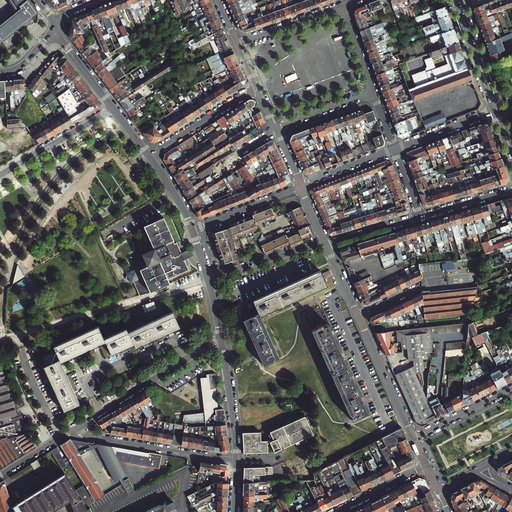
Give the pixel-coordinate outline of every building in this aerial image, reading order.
[(10,0),(18,10),(0,25),(0,41),(33,15),(24,4),(21,7),(15,0),(10,0)] [(33,15),(37,12),(26,0),(15,0),(21,7),(24,4),(33,15)] [(68,5),(65,0),(52,0),(48,3),(53,9),(56,10),(68,5)] [(119,0),(116,0),(113,1),(125,30),(129,29),(127,24),(129,23),(119,0)] [(135,20),(126,0),(119,0),(129,23),(131,22),(132,23),(133,23),(134,26),(137,25),(135,20)] [(135,10),(134,7),(133,4),(134,3),(132,0),(126,0),(135,20),(138,19),(134,10),(135,10)] [(132,0),(134,3),(136,7),(137,10),(141,8),(137,0),(132,0)] [(143,0),(137,0),(141,8),(142,8),(145,15),(149,14),(146,6),(143,0)] [(155,0),(150,0),(152,3),(155,11),(160,9),(156,1),(155,0)] [(175,0),(178,5),(181,12),(190,7),(188,2),(187,0),(175,0)] [(197,9),(202,6),(210,1),(209,0),(201,0),(193,5),(196,12),(198,11),(197,9)] [(234,0),(228,3),(230,8),(249,0),(248,0),(234,0)] [(249,0),(230,8),(232,13),(251,6),(254,5),(252,1),(250,2),(249,0)] [(283,9),(286,18),(291,16),(287,3),(285,0),(281,0),(284,6),(285,6),(286,8),(283,9)] [(287,3),(291,16),(296,14),(293,5),(291,0),(287,0),(288,2),(287,3)] [(293,5),(296,14),(301,12),(298,3),(297,1),(296,0),(293,0),(294,2),(295,2),(296,4),(293,5)] [(301,12),(306,10),(303,1),(302,0),(298,0),(299,0),(300,0),(301,2),(298,3),(301,12)] [(303,1),(306,10),(311,8),(308,0),(305,0),(306,0),(303,1)] [(308,0),(311,8),(317,6),(314,0),(308,0)] [(378,0),(364,5),(368,12),(368,13),(378,9),(379,10),(384,22),(386,21),(381,7),(378,0)] [(401,13),(396,0),(390,0),(391,3),(394,10),(396,9),(398,15),(401,13)] [(404,6),(402,0),(396,0),(401,13),(404,12),(402,7),(404,6)] [(408,0),(402,0),(404,6),(406,6),(408,11),(409,11),(410,12),(413,11),(410,3),(408,0)] [(508,7),(505,0),(498,3),(501,10),(508,7)] [(113,1),(104,5),(108,15),(108,16),(111,15),(113,19),(114,18),(123,37),(127,35),(125,30),(113,1)] [(197,15),(213,6),(210,1),(202,6),(202,8),(199,10),(199,11),(198,11),(196,12),(197,15)] [(434,10),(445,6),(443,1),(432,5),(433,6),(434,10)] [(493,1),(488,2),(490,8),(491,10),(492,13),(497,11),(494,4),(493,1)] [(271,8),(276,21),(281,20),(276,5),(275,2),(272,3),(273,7),(271,8)] [(490,8),(488,2),(472,8),(474,13),(485,10),(490,8)] [(281,20),(286,18),(283,9),(281,3),(276,5),(281,20)] [(268,14),(271,23),(276,21),(271,8),(270,4),(267,5),(269,11),(270,11),(271,13),(268,14)] [(104,5),(98,8),(108,32),(112,30),(107,19),(106,19),(105,16),(108,15),(104,5)] [(353,14),(354,17),(361,14),(360,12),(363,11),(364,13),(367,12),(368,12),(364,5),(356,8),(353,14)] [(215,11),(213,6),(197,15),(200,20),(206,16),(215,11)] [(251,6),(232,13),(234,18),(248,13),(247,11),(253,9),(251,6)] [(266,25),(271,23),(268,14),(267,12),(265,6),(262,7),(264,13),(265,13),(266,15),(263,16),(266,25)] [(448,15),(445,6),(434,10),(429,12),(426,14),(423,14),(419,16),(415,17),(416,19),(416,21),(418,22),(431,17),(433,21),(448,15)] [(108,32),(98,8),(92,11),(97,23),(98,25),(100,31),(103,36),(109,33),(108,32)] [(261,17),(258,18),(261,27),(266,25),(263,16),(262,14),(260,8),(257,9),(259,15),(260,15),(261,17)] [(253,19),(254,22),(256,29),(261,27),(258,18),(257,16),(255,10),(253,11),(250,12),(250,13),(252,12),(254,17),(255,17),(255,18),(253,19)] [(485,10),(474,13),(476,19),(487,15),(492,13),(491,10),(486,12),(485,10)] [(92,11),(87,13),(90,21),(92,21),(93,24),(94,26),(95,26),(94,24),(97,23),(92,11)] [(218,18),(215,11),(206,16),(207,18),(200,22),(203,27),(218,18)] [(248,13),(234,18),(237,23),(246,20),(245,17),(247,16),(247,17),(250,16),(251,17),(252,17),(250,13),(250,12),(248,13)] [(354,17),(356,21),(370,16),(368,13),(368,12),(367,12),(368,14),(364,15),(363,14),(361,14),(354,17)] [(87,13),(80,16),(87,23),(88,24),(89,26),(93,24),(92,21),(90,21),(87,13)] [(424,32),(451,22),(448,15),(433,21),(433,22),(437,21),(437,23),(422,28),(424,32)] [(487,15),(476,19),(477,20),(479,26),(495,21),(493,16),(493,15),(487,17),(487,16),(487,15)] [(78,17),(73,20),(84,33),(85,34),(89,29),(88,29),(87,25),(85,24),(86,23),(87,23),(80,16),(79,16),(78,17)] [(356,21),(358,26),(367,23),(366,21),(367,20),(367,21),(371,20),(371,21),(373,21),(370,16),(356,21)] [(246,20),(237,23),(239,28),(254,22),(253,19),(252,18),(252,17),(251,17),(251,19),(248,20),(248,21),(247,22),(246,20)] [(203,27),(205,30),(207,31),(212,28),(220,23),(218,18),(203,27)] [(495,21),(479,26),(481,32),(497,26),(497,28),(499,27),(499,26),(501,25),(499,19),(495,21)] [(84,33),(73,20),(69,34),(70,37),(73,41),(84,33)] [(358,26),(360,31),(375,25),(373,21),(371,21),(372,23),(368,24),(368,25),(367,25),(367,23),(358,26)] [(246,32),(256,29),(254,22),(239,28),(240,30),(246,32)] [(360,31),(362,36),(376,31),(376,30),(385,27),(384,22),(375,25),(360,31)] [(453,29),(451,22),(424,32),(425,35),(435,32),(435,31),(440,29),(441,33),(453,29)] [(146,32),(143,23),(137,25),(141,35),(146,32)] [(223,28),(220,23),(212,28),(207,31),(206,32),(202,34),(203,36),(211,32),(213,34),(223,28)] [(181,29),(184,36),(191,33),(188,26),(181,29)] [(481,32),(483,37),(493,34),(492,30),(493,30),(494,30),(497,29),(497,31),(498,30),(497,28),(497,26),(481,32)] [(214,40),(225,35),(223,28),(213,34),(201,40),(202,43),(210,40),(211,41),(214,40)] [(85,34),(84,33),(73,41),(76,45),(84,38),(83,36),(86,34),(87,35),(89,34),(88,32),(90,31),(89,29),(85,34)] [(458,42),(453,29),(441,33),(429,38),(431,41),(438,39),(441,37),(444,45),(441,47),(442,48),(458,42)] [(376,31),(362,36),(364,42),(377,37),(381,35),(382,35),(389,31),(389,30),(386,31),(386,30),(377,33),(376,31)] [(374,43),(365,47),(368,53),(381,48),(380,45),(385,43),(385,41),(390,39),(389,35),(391,34),(389,31),(382,35),(383,38),(382,38),(383,40),(379,42),(375,44),(374,43)] [(84,38),(76,45),(79,49),(90,40),(89,39),(92,36),(90,32),(89,34),(87,35),(89,37),(87,38),(86,37),(84,38)] [(485,43),(489,55),(504,49),(500,40),(503,39),(505,40),(511,37),(511,32),(509,34),(505,36),(501,37),(485,43)] [(493,34),(483,37),(485,43),(501,37),(500,35),(494,36),(493,34)] [(221,52),(231,47),(225,35),(214,40),(217,45),(218,45),(221,52)] [(90,40),(79,49),(82,53),(95,43),(92,36),(89,39),(90,40)] [(364,42),(365,47),(374,43),(375,44),(379,42),(377,37),(364,42)] [(444,56),(450,53),(461,50),(458,42),(442,48),(429,53),(431,58),(441,54),(442,52),(441,51),(443,51),(444,56)] [(96,47),(98,49),(100,48),(95,43),(82,53),(86,58),(93,53),(92,51),(96,47)] [(215,68),(236,59),(231,47),(221,52),(210,57),(215,68)] [(381,48),(368,53),(370,58),(382,53),(383,53),(381,48)] [(504,49),(489,55),(491,60),(507,54),(505,49),(504,49)] [(413,100),(472,79),(461,50),(450,53),(456,70),(458,69),(459,71),(457,72),(408,89),(409,91),(410,94),(413,99),(413,100)] [(93,53),(86,58),(94,68),(104,61),(96,51),(93,53)] [(57,52),(56,54),(61,58),(60,60),(63,65),(68,59),(64,55),(57,52)] [(382,53),(370,58),(372,64),(393,56),(391,53),(383,56),(382,53)] [(393,56),(372,64),(374,70),(394,62),(398,61),(399,64),(404,62),(401,53),(393,56)] [(56,54),(47,64),(53,69),(55,66),(58,69),(56,71),(60,76),(63,74),(61,72),(60,70),(63,65),(60,60),(61,58),(56,54)] [(104,61),(94,68),(97,73),(108,64),(107,63),(112,59),(110,57),(109,56),(104,61)] [(108,64),(97,73),(101,77),(117,65),(121,62),(117,57),(113,61),(108,64)] [(68,59),(63,65),(60,70),(61,72),(63,70),(71,64),(68,59)] [(225,68),(226,71),(239,65),(236,59),(215,68),(212,70),(213,73),(225,68)] [(167,65),(170,69),(176,65),(173,61),(167,65)] [(394,62),(374,70),(376,75),(392,69),(392,67),(395,66),(394,62)] [(47,64),(44,67),(53,75),(56,71),(53,69),(47,64)] [(74,67),(71,64),(63,70),(66,74),(74,67)] [(101,77),(104,82),(119,71),(118,69),(119,68),(117,65),(101,77)] [(170,69),(167,65),(160,69),(163,73),(170,69)] [(218,80),(241,70),(239,65),(226,71),(225,71),(226,73),(222,75),(217,78),(217,79),(218,80)] [(53,75),(44,67),(39,74),(44,80),(49,74),(57,81),(59,79),(53,75)] [(76,71),(74,67),(66,74),(64,75),(59,79),(62,83),(76,71)] [(163,73),(160,69),(154,73),(157,78),(163,73)] [(392,69),(376,75),(378,80),(402,71),(401,69),(394,72),(393,69),(392,69)] [(109,88),(109,89),(118,83),(117,83),(116,81),(125,75),(120,70),(119,71),(104,82),(109,88)] [(231,82),(244,76),(241,70),(218,80),(221,84),(229,80),(230,83),(231,82)] [(80,75),(76,71),(62,83),(65,86),(80,75)] [(378,80),(380,86),(393,81),(394,81),(393,78),(399,75),(401,78),(404,77),(402,71),(378,80)] [(157,78),(154,73),(147,77),(150,82),(157,78)] [(33,81),(42,89),(44,87),(43,86),(47,82),(44,80),(39,74),(33,81)] [(68,90),(70,88),(83,79),(80,75),(65,86),(68,90)] [(244,76),(231,82),(232,83),(233,82),(234,84),(232,85),(235,91),(244,85),(245,79),(244,76)] [(150,82),(147,77),(140,82),(143,86),(150,82)] [(109,89),(113,93),(129,82),(129,83),(130,83),(129,80),(127,78),(118,83),(109,89)] [(83,79),(70,88),(72,91),(75,89),(76,92),(87,84),(83,79)] [(223,98),(228,95),(222,86),(221,84),(218,80),(217,79),(214,80),(219,88),(217,89),(223,98)] [(14,97),(13,80),(5,81),(5,92),(8,92),(8,96),(10,96),(11,113),(15,112),(14,97)] [(42,89),(33,81),(28,86),(29,87),(35,93),(39,90),(40,91),(42,89)] [(393,81),(380,86),(382,92),(406,83),(406,81),(402,83),(401,82),(398,83),(397,81),(394,83),(393,81)] [(113,93),(116,97),(132,87),(130,85),(132,84),(130,83),(129,83),(129,82),(113,93)] [(143,86),(140,82),(137,84),(133,86),(136,91),(143,86)] [(208,85),(219,101),(223,98),(217,89),(216,90),(211,83),(208,85)] [(406,83),(382,92),(384,97),(394,93),(393,91),(407,86),(406,83)] [(90,88),(87,84),(76,92),(73,93),(76,98),(90,88)] [(229,86),(228,84),(222,86),(228,95),(235,91),(232,85),(229,86)] [(214,105),(219,101),(208,85),(205,87),(210,94),(208,96),(214,105)] [(132,87),(116,97),(119,101),(127,96),(136,91),(133,86),(132,87)] [(61,102),(64,109),(67,114),(73,124),(90,114),(87,110),(86,108),(85,105),(84,104),(83,102),(79,104),(79,103),(76,98),(73,93),(72,91),(70,88),(68,90),(61,96),(58,98),(61,102)] [(93,93),(90,88),(76,98),(79,103),(82,101),(85,99),(93,93)] [(201,89),(199,90),(198,91),(198,92),(201,96),(209,108),(214,105),(208,96),(206,97),(201,89)] [(49,105),(54,101),(58,98),(61,96),(57,92),(47,99),(49,105)] [(394,93),(384,97),(386,103),(396,99),(400,98),(406,96),(405,93),(404,92),(395,96),(394,93)] [(97,97),(93,93),(85,99),(86,101),(87,102),(84,104),(85,105),(97,97)] [(31,96),(25,98),(29,107),(26,108),(30,116),(38,113),(31,96)] [(133,104),(127,96),(119,101),(128,112),(146,100),(143,97),(133,104)] [(197,99),(204,111),(209,108),(201,96),(197,99)] [(100,102),(97,97),(85,105),(86,108),(90,106),(91,108),(100,102)] [(396,99),(386,103),(388,108),(407,101),(406,98),(400,100),(397,101),(396,99)] [(193,101),(200,113),(204,111),(197,99),(193,101)] [(256,104),(255,101),(249,99),(243,103),(248,110),(249,112),(252,117),(258,113),(253,106),(256,104)] [(407,101),(388,108),(390,113),(404,108),(403,105),(414,101),(413,100),(413,99),(408,101),(407,101)] [(128,112),(131,116),(148,105),(147,103),(148,103),(146,100),(128,112)] [(193,101),(188,104),(190,107),(196,116),(200,113),(193,101)] [(102,104),(100,102),(91,108),(87,110),(90,114),(101,108),(102,104)] [(248,110),(243,103),(239,106),(243,113),(244,112),(248,110)] [(239,106),(234,109),(242,122),(246,120),(242,114),(243,113),(239,106)] [(180,110),(187,121),(192,119),(186,110),(184,107),(180,110)] [(186,110),(192,119),(196,116),(190,107),(186,110)] [(404,108),(390,113),(392,119),(401,115),(411,111),(410,109),(407,110),(406,107),(404,108)] [(59,112),(67,127),(72,125),(73,124),(67,114),(67,115),(66,115),(63,109),(60,111),(61,112),(60,113),(59,112)] [(234,109),(230,112),(236,121),(237,121),(239,124),(241,123),(242,122),(234,109)] [(362,109),(356,111),(361,125),(367,123),(364,113),(362,109)] [(48,120),(52,118),(47,110),(43,112),(48,120)] [(183,124),(187,121),(180,110),(176,112),(183,124)] [(367,123),(376,120),(373,110),(364,113),(367,123)] [(258,113),(252,117),(248,119),(247,119),(246,120),(242,122),(241,123),(244,128),(245,127),(244,125),(248,122),(250,125),(262,117),(260,111),(258,113)] [(361,125),(356,111),(350,113),(359,138),(360,142),(363,141),(360,133),(361,133),(360,127),(362,126),(361,125)] [(63,130),(67,127),(59,112),(57,113),(56,113),(59,119),(58,120),(63,130)] [(176,112),(172,115),(171,115),(179,127),(183,124),(176,112)] [(226,135),(230,133),(233,131),(238,128),(237,126),(238,125),(236,121),(230,112),(217,121),(226,135)] [(359,138),(350,113),(345,115),(350,129),(352,129),(355,137),(356,137),(356,139),(359,138)] [(401,115),(392,119),(394,124),(411,118),(415,116),(414,114),(414,113),(402,117),(401,115)] [(431,127),(447,121),(444,113),(428,119),(431,127)] [(175,130),(179,127),(171,115),(167,118),(175,130)] [(345,115),(339,117),(344,131),(346,130),(350,140),(351,140),(352,143),(355,142),(350,129),(345,115)] [(265,122),(262,117),(250,125),(245,127),(244,128),(247,133),(248,133),(247,130),(251,127),(252,130),(265,122)] [(333,119),(339,134),(341,133),(343,140),(347,139),(344,131),(339,117),(333,119)] [(54,122),(59,132),(63,130),(58,120),(56,118),(55,118),(53,120),(52,120),(54,122)] [(175,130),(167,118),(162,122),(164,124),(165,124),(168,128),(171,132),(175,130)] [(403,138),(413,134),(411,130),(413,129),(410,122),(408,123),(408,122),(410,121),(412,120),(411,118),(394,124),(398,136),(403,138)] [(20,119),(7,120),(7,129),(27,127),(23,123),(20,119)] [(337,135),(339,134),(333,119),(328,121),(334,136),(336,143),(339,142),(337,135)] [(431,127),(428,119),(422,121),(426,129),(431,127)] [(52,137),(56,134),(50,124),(49,122),(48,120),(44,123),(52,137)] [(26,121),(23,123),(27,127),(29,131),(32,129),(26,121)] [(217,127),(219,131),(224,139),(226,142),(229,140),(229,139),(227,137),(226,135),(217,121),(214,123),(217,127)] [(334,136),(328,121),(322,124),(323,128),(324,128),(335,152),(339,162),(343,161),(339,152),(338,153),(336,150),(332,137),(334,136)] [(56,134),(59,132),(54,122),(50,124),(56,134)] [(265,129),(266,125),(265,122),(252,130),(248,133),(247,133),(251,138),(265,129)] [(52,137),(44,123),(41,124),(40,125),(41,127),(48,139),(52,137)] [(239,124),(238,125),(237,126),(238,128),(246,141),(251,138),(247,133),(244,128),(241,123),(239,124)] [(483,123),(469,128),(472,135),(491,129),(489,125),(483,123)] [(151,142),(154,143),(171,132),(168,128),(165,124),(164,124),(162,125),(163,125),(161,127),(162,128),(148,139),(151,142)] [(322,124),(315,127),(322,142),(326,140),(327,142),(324,143),(330,154),(335,152),(324,128),(323,128),(322,124)] [(154,125),(144,133),(148,139),(162,128),(161,127),(160,126),(156,128),(154,125)] [(44,141),(48,139),(41,127),(37,130),(39,133),(44,141)] [(322,142),(315,127),(309,129),(309,130),(311,133),(313,138),(314,141),(317,140),(319,147),(323,145),(322,142)] [(235,132),(237,134),(242,143),(246,141),(238,128),(233,131),(234,132),(235,132)] [(44,141),(39,133),(36,135),(34,132),(33,130),(32,129),(29,131),(38,142),(39,144),(44,141)] [(308,130),(308,129),(292,135),(289,140),(290,142),(308,134),(309,134),(311,133),(309,130),(308,130)] [(465,140),(468,146),(494,139),(491,129),(472,135),(468,136),(466,130),(462,131),(465,140)] [(215,133),(221,141),(224,139),(219,131),(215,133)] [(210,138),(214,145),(221,141),(215,133),(209,137),(210,138)] [(457,148),(458,150),(462,148),(468,146),(465,140),(459,142),(456,133),(449,136),(454,149),(457,148)] [(242,143),(237,134),(233,137),(238,145),(242,143)] [(290,142),(292,147),(305,142),(304,140),(307,138),(307,136),(308,136),(308,134),(290,142)] [(374,141),(376,148),(383,145),(384,141),(382,134),(375,137),(374,134),(372,135),(374,141)] [(454,149),(449,136),(436,141),(441,156),(444,155),(447,161),(444,162),(446,167),(449,166),(459,163),(454,151),(454,149)] [(186,140),(189,146),(195,142),(191,137),(186,140)] [(229,139),(229,140),(232,145),(234,148),(238,145),(233,137),(229,139)] [(214,145),(210,138),(208,139),(204,142),(205,143),(210,152),(212,151),(216,148),(214,145)] [(295,152),(315,143),(314,141),(313,138),(311,139),(305,142),(292,147),(295,152)] [(482,150),(496,146),(494,139),(468,146),(462,148),(463,150),(467,149),(468,151),(479,147),(480,146),(482,150)] [(189,146),(186,140),(180,144),(183,149),(183,150),(189,146)] [(227,149),(231,146),(232,145),(229,140),(226,142),(223,143),(227,149)] [(277,149),(274,142),(271,141),(266,144),(271,152),(277,149)] [(343,161),(348,159),(344,149),(342,150),(341,147),(343,146),(341,141),(339,142),(336,143),(338,149),(339,152),(343,161)] [(376,148),(374,141),(368,143),(370,150),(376,148)] [(441,156),(436,141),(431,143),(434,152),(436,157),(441,156)] [(344,149),(348,159),(354,157),(351,151),(348,142),(344,143),(346,148),(344,149)] [(210,152),(205,143),(202,145),(201,144),(197,146),(200,150),(204,156),(206,154),(210,152)] [(223,144),(217,147),(220,152),(227,149),(223,143),(223,144)] [(295,152),(297,158),(313,151),(314,151),(312,146),(316,145),(315,143),(295,152)] [(370,150),(368,143),(362,146),(364,153),(370,150)] [(431,143),(426,145),(429,154),(430,158),(431,160),(432,162),(433,166),(436,165),(434,158),(435,158),(433,153),(432,153),(434,152),(431,143)] [(192,163),(188,157),(185,160),(180,152),(183,151),(182,149),(183,149),(180,144),(176,147),(178,150),(176,151),(180,158),(182,161),(186,167),(188,166),(191,164),(192,163)] [(266,144),(261,146),(266,155),(268,154),(271,152),(266,144)] [(266,155),(261,146),(257,149),(264,162),(266,161),(264,156),(266,155)] [(498,151),(496,146),(482,150),(476,152),(478,157),(498,151)] [(173,156),(176,161),(180,158),(176,151),(178,150),(176,147),(165,154),(164,160),(169,167),(175,163),(174,162),(171,158),(173,156)] [(216,148),(212,151),(215,156),(220,152),(217,147),(216,148)] [(264,162),(257,149),(252,152),(257,160),(260,159),(262,163),(264,162)] [(279,154),(277,149),(271,152),(268,154),(270,158),(279,154)] [(332,165),(325,149),(319,152),(320,155),(326,167),(332,165)] [(200,150),(194,154),(198,159),(200,158),(204,156),(200,150)] [(210,152),(206,154),(209,159),(215,156),(212,151),(210,152)] [(313,151),(297,158),(300,164),(312,158),(315,157),(313,151)] [(498,151),(478,157),(474,158),(473,159),(474,162),(475,162),(475,163),(469,165),(470,168),(475,166),(501,158),(498,151)] [(252,152),(248,154),(255,167),(258,166),(255,161),(257,160),(252,152)] [(194,154),(188,157),(192,163),(194,162),(198,159),(194,154)] [(209,159),(206,154),(204,156),(200,158),(203,163),(209,159)] [(255,167),(248,154),(243,157),(249,166),(250,168),(252,167),(253,168),(255,167)] [(268,165),(282,159),(279,154),(270,158),(270,159),(267,160),(268,163),(267,164),(268,165)] [(316,156),(315,157),(316,159),(313,160),(312,158),(300,164),(302,169),(318,162),(321,169),(326,167),(320,155),(319,155),(316,156)] [(421,157),(416,159),(412,160),(408,162),(410,168),(425,163),(425,164),(427,163),(426,162),(431,160),(430,158),(423,161),(421,157)] [(200,158),(198,159),(194,162),(197,167),(203,163),(200,158)] [(489,170),(495,168),(503,166),(501,158),(475,166),(476,169),(481,168),(481,169),(486,167),(485,166),(486,166),(488,170),(489,170)] [(270,170),(284,164),(282,159),(268,165),(268,167),(266,168),(266,169),(266,170),(266,171),(270,170)] [(387,160),(383,162),(385,169),(388,168),(388,167),(393,165),(392,163),(387,160)] [(176,165),(175,163),(169,167),(174,175),(186,167),(182,161),(176,165)] [(188,178),(200,171),(197,167),(194,162),(192,163),(191,164),(193,166),(194,168),(195,169),(194,170),(193,168),(189,171),(188,169),(184,172),(185,173),(176,178),(179,184),(180,185),(189,179),(188,178)] [(318,162),(302,169),(304,173),(307,174),(321,169),(318,162)] [(424,164),(425,164),(425,163),(410,168),(412,173),(426,168),(425,167),(424,164)] [(286,168),(284,164),(270,170),(271,172),(276,170),(277,173),(286,168)] [(380,176),(378,172),(375,165),(368,167),(371,176),(374,175),(375,174),(379,186),(383,185),(382,181),(380,176)] [(385,174),(395,170),(393,165),(388,167),(388,168),(385,169),(382,170),(378,172),(380,176),(382,175),(385,174)] [(180,185),(184,192),(193,186),(192,183),(214,170),(211,166),(209,167),(207,169),(204,170),(189,179),(180,185)] [(500,172),(497,173),(500,185),(505,183),(508,178),(503,166),(495,168),(496,169),(497,169),(498,171),(499,171),(500,172)] [(186,167),(174,175),(176,178),(185,173),(184,172),(188,169),(186,167)] [(368,167),(360,170),(363,176),(364,179),(371,176),(368,167)] [(414,179),(435,171),(434,167),(427,169),(427,168),(426,168),(412,173),(414,179)] [(288,173),(286,168),(277,173),(278,175),(279,177),(288,173)] [(495,175),(491,176),(494,186),(500,185),(497,173),(496,169),(495,168),(489,170),(490,171),(492,171),(493,173),(494,174),(495,175)] [(427,180),(429,179),(432,178),(431,176),(433,176),(432,175),(442,172),(441,169),(437,170),(435,171),(414,179),(416,184),(421,182),(424,181),(427,180)] [(463,179),(464,180),(468,194),(473,193),(467,174),(465,169),(461,170),(463,179)] [(355,179),(363,176),(360,170),(352,173),(355,179)] [(391,176),(396,174),(395,170),(385,174),(387,179),(392,177),(391,176)] [(458,181),(463,179),(461,170),(451,173),(448,174),(450,180),(455,198),(463,196),(458,182),(458,181)] [(488,170),(483,172),(488,188),(494,186),(491,176),(490,171),(489,170),(488,170)] [(475,177),(473,178),(477,191),(483,190),(478,173),(477,172),(475,173),(474,173),(475,177)] [(488,188),(483,172),(482,172),(478,173),(483,190),(488,188)] [(232,173),(226,177),(228,181),(235,177),(232,173)] [(288,173),(279,177),(277,178),(281,187),(290,184),(291,180),(288,173)] [(352,173),(345,176),(347,182),(351,181),(352,185),(353,185),(357,194),(358,194),(360,193),(359,191),(356,181),(355,179),(352,173)] [(477,191),(473,178),(472,175),(470,176),(469,173),(467,174),(473,193),(477,191)] [(388,183),(398,179),(396,174),(391,176),(392,177),(387,179),(388,183)] [(271,191),(276,189),(271,175),(268,176),(269,177),(266,178),(266,179),(271,191)] [(271,175),(276,189),(281,187),(277,178),(274,179),(273,175),(271,175)] [(450,200),(455,198),(450,180),(447,181),(446,175),(444,175),(443,176),(450,200)] [(345,176),(338,179),(340,185),(341,186),(342,189),(346,187),(349,195),(350,195),(350,197),(352,196),(353,196),(347,182),(345,176)] [(443,187),(441,188),(445,201),(450,200),(443,176),(441,176),(442,181),(441,181),(443,187)] [(235,177),(228,181),(231,186),(238,182),(235,177)] [(267,193),(271,191),(266,179),(263,181),(261,177),(257,178),(262,184),(267,193)] [(445,201),(441,188),(438,188),(436,180),(438,179),(437,177),(432,179),(439,203),(445,201)] [(431,187),(429,188),(434,205),(439,203),(432,179),(432,178),(429,179),(431,184),(430,184),(431,187)] [(189,200),(196,212),(208,206),(213,203),(213,202),(209,196),(222,188),(221,187),(226,184),(226,183),(225,182),(223,179),(215,184),(208,188),(189,200)] [(333,188),(340,185),(338,179),(331,181),(333,188)] [(400,183),(398,179),(388,183),(383,185),(379,186),(380,189),(389,186),(390,188),(395,186),(395,185),(400,183)] [(184,192),(186,196),(199,188),(207,183),(206,180),(204,181),(203,180),(193,186),(184,192)] [(210,185),(208,182),(207,183),(199,188),(199,189),(207,185),(208,188),(215,184),(213,180),(211,180),(213,183),(210,185)] [(427,192),(425,192),(429,206),(434,205),(429,188),(427,180),(424,181),(427,192)] [(464,180),(458,182),(463,196),(468,194),(464,180)] [(252,187),(258,196),(262,194),(257,186),(253,181),(251,182),(253,186),(252,187)] [(331,181),(324,184),(326,190),(327,194),(332,192),(334,198),(337,198),(333,188),(331,181)] [(229,188),(232,192),(234,191),(235,190),(239,188),(241,187),(238,182),(231,186),(229,188)] [(424,190),(421,182),(416,184),(419,193),(422,192),(422,191),(424,190)] [(246,192),(251,199),(252,199),(258,196),(252,187),(249,183),(245,185),(248,190),(247,191),(246,191),(246,192)] [(402,188),(400,183),(395,185),(395,186),(390,188),(391,192),(402,188)] [(257,186),(262,194),(267,193),(262,184),(257,186)] [(324,184),(317,187),(319,193),(321,192),(326,190),(324,184)] [(186,196),(189,200),(208,188),(207,185),(199,189),(199,188),(186,196)] [(245,201),(251,199),(246,192),(246,191),(243,186),(241,187),(239,188),(240,189),(241,189),(242,192),(245,201)] [(310,192),(313,198),(320,195),(319,193),(317,187),(311,189),(310,192)] [(403,192),(402,188),(391,192),(393,197),(398,196),(398,194),(403,192)] [(429,206),(425,192),(424,190),(422,191),(422,192),(419,193),(423,205),(427,207),(429,206)] [(240,203),(245,201),(242,192),(237,194),(240,203)] [(382,220),(392,217),(389,207),(388,204),(388,202),(387,203),(387,204),(386,205),(384,201),(382,202),(381,196),(379,192),(374,194),(376,200),(377,203),(382,220)] [(395,201),(405,198),(403,192),(398,194),(398,196),(393,197),(395,201)] [(236,205),(240,203),(237,194),(232,196),(236,205)] [(322,199),(323,198),(323,196),(321,197),(320,195),(313,198),(317,206),(324,202),(322,199)] [(227,198),(231,207),(236,205),(232,196),(227,198)] [(511,198),(510,197),(500,200),(501,204),(491,207),(493,213),(503,209),(511,205),(511,198)] [(223,200),(226,209),(231,207),(227,198),(223,200)] [(397,205),(406,202),(405,198),(395,201),(397,206),(398,206),(397,205)] [(327,209),(331,207),(334,206),(334,203),(331,204),(330,200),(328,201),(324,202),(327,209)] [(218,201),(213,203),(217,212),(222,210),(218,201)] [(361,206),(362,207),(367,225),(372,223),(366,205),(366,203),(362,204),(361,201),(360,201),(361,206)] [(327,209),(324,202),(317,206),(320,212),(327,209)] [(409,210),(406,202),(397,205),(398,206),(398,209),(402,207),(404,214),(408,213),(409,210)] [(208,206),(211,215),(217,212),(213,203),(208,206)] [(382,220),(377,203),(372,204),(373,210),(377,222),(382,220)] [(242,258),(237,246),(234,238),(251,231),(259,228),(258,224),(276,217),(271,204),(252,212),(254,216),(229,225),(230,228),(215,234),(227,264),(242,258)] [(377,222),(373,210),(371,210),(369,204),(366,205),(372,223),(377,222)] [(480,206),(484,221),(485,224),(488,223),(487,220),(491,219),(489,214),(486,204),(480,206)] [(305,237),(315,232),(303,205),(292,210),(300,229),(289,234),(288,231),(263,242),(269,254),(293,243),(295,246),(307,240),(305,237)] [(355,206),(356,209),(361,227),(367,225),(362,207),(358,208),(358,207),(357,205),(355,206)] [(389,207),(392,217),(397,216),(394,207),(394,205),(389,207)] [(511,205),(503,209),(506,216),(511,214),(511,205)] [(208,206),(196,212),(198,217),(201,218),(211,215),(208,206)] [(398,209),(398,206),(397,206),(394,207),(397,216),(404,214),(402,207),(398,209)] [(480,206),(471,209),(475,223),(481,243),(490,240),(487,232),(486,227),(482,228),(480,222),(484,221),(480,206)] [(330,216),(327,209),(320,212),(323,219),(330,216)] [(356,209),(350,211),(356,228),(361,227),(356,209)] [(471,209),(465,211),(473,237),(477,236),(473,224),(475,223),(471,209)] [(337,213),(339,221),(342,232),(349,230),(344,213),(343,211),(339,212),(337,213)] [(350,211),(344,213),(349,230),(356,228),(350,211)] [(465,211),(459,213),(463,227),(465,226),(469,238),(473,237),(465,211)] [(337,213),(330,216),(323,219),(327,229),(333,227),(331,224),(333,223),(337,221),(339,221),(337,213)] [(459,213),(453,214),(459,232),(460,232),(460,231),(462,230),(463,232),(464,232),(463,227),(459,213)] [(459,232),(453,214),(448,216),(452,231),(454,235),(456,234),(455,232),(457,232),(457,233),(459,232)] [(504,226),(508,225),(511,222),(511,214),(506,216),(507,220),(502,222),(504,226)] [(452,237),(451,237),(450,232),(452,231),(448,216),(442,218),(447,236),(448,238),(452,237)] [(189,270),(177,243),(175,244),(174,241),(164,218),(154,222),(153,220),(152,221),(153,222),(147,225),(148,226),(145,227),(152,243),(155,250),(149,253),(146,261),(149,267),(141,271),(151,293),(160,289),(161,290),(163,289),(163,288),(167,285),(171,284),(169,280),(189,270)] [(447,236),(442,218),(436,220),(442,238),(447,236)] [(436,220),(430,221),(436,240),(438,247),(442,246),(439,238),(442,238),(436,220)] [(342,232),(339,221),(337,221),(338,222),(336,223),(337,226),(334,227),(335,228),(334,228),(336,234),(342,232)] [(430,221),(425,223),(430,241),(432,240),(432,241),(436,240),(430,221)] [(335,228),(334,227),(333,223),(331,224),(333,227),(327,229),(329,234),(332,236),(336,234),(334,228),(335,228)] [(425,223),(419,225),(424,242),(426,242),(427,243),(430,242),(430,241),(425,223)] [(419,225),(414,226),(419,241),(420,240),(421,242),(421,241),(422,245),(424,245),(424,247),(426,246),(424,242),(419,225)] [(419,241),(414,226),(409,228),(414,243),(419,242),(419,241)] [(152,243),(145,227),(144,228),(152,243)] [(414,243),(409,228),(404,229),(410,248),(413,247),(413,248),(415,248),(414,246),(414,243)] [(410,248),(404,229),(399,231),(405,250),(406,252),(408,252),(407,250),(410,249),(410,248)] [(405,250),(399,231),(394,232),(400,252),(405,250)] [(504,247),(511,243),(511,231),(510,232),(511,236),(511,239),(502,243),(504,247)] [(394,232),(357,244),(359,250),(341,255),(344,262),(379,251),(385,269),(403,261),(402,257),(400,252),(394,232)] [(177,243),(189,270),(190,270),(185,259),(183,255),(183,254),(177,243)] [(359,250),(357,244),(341,248),(339,252),(341,255),(359,250)] [(183,255),(185,259),(193,255),(191,250),(183,254),(183,255)] [(24,274),(18,263),(17,263),(13,281),(12,283),(22,278),(25,276),(24,274)] [(419,265),(412,268),(414,272),(413,273),(417,282),(421,280),(419,265)] [(357,278),(356,276),(354,272),(352,272),(351,270),(350,267),(347,268),(353,283),(360,281),(359,278),(357,278)] [(414,272),(412,268),(405,271),(412,284),(417,282),(413,273),(414,272)] [(327,286),(320,270),(253,301),(258,313),(243,321),(263,366),(278,359),(260,317),(327,286)] [(327,281),(333,278),(330,270),(323,272),(327,281)] [(150,293),(151,293),(141,271),(138,272),(137,271),(129,275),(129,276),(128,277),(128,278),(127,279),(128,280),(128,281),(129,282),(131,282),(132,282),(132,283),(134,283),(141,296),(150,293)] [(412,284),(405,271),(400,273),(407,287),(412,284)] [(407,287),(400,273),(395,275),(402,289),(407,287)] [(402,289),(395,275),(395,276),(390,278),(397,291),(402,289)] [(367,281),(365,278),(360,281),(353,283),(355,288),(369,282),(368,281),(367,281)] [(390,278),(385,280),(392,294),(397,291),(390,278)] [(374,285),(372,280),(369,282),(355,288),(358,293),(374,285)] [(382,284),(381,284),(387,296),(392,294),(385,280),(381,282),(382,284)] [(387,296),(381,284),(379,285),(379,287),(379,288),(378,289),(379,291),(378,291),(378,292),(379,294),(382,299),(387,296)] [(370,289),(375,287),(374,285),(358,293),(358,294),(370,289)] [(471,313),(477,286),(430,292),(430,290),(422,291),(422,293),(423,304),(424,318),(471,313)] [(371,292),(370,289),(358,294),(361,300),(372,295),(371,292)] [(361,300),(363,304),(366,306),(382,299),(379,294),(377,295),(376,293),(378,292),(378,291),(379,291),(378,289),(377,289),(371,292),(372,295),(361,300)] [(415,297),(410,299),(418,314),(420,313),(419,310),(418,307),(420,306),(415,297)] [(410,299),(406,301),(410,310),(413,316),(415,319),(420,319),(419,317),(417,317),(417,316),(418,315),(418,314),(410,299)] [(406,301),(401,303),(409,320),(414,319),(415,319),(413,316),(411,317),(408,311),(410,310),(406,301)] [(401,303),(397,305),(404,321),(406,320),(409,320),(401,303)] [(404,321),(397,305),(392,307),(399,321),(404,321)] [(329,325),(320,307),(304,314),(306,317),(308,323),(352,421),(368,414),(361,398),(350,374),(340,351),(329,325)] [(392,307),(388,309),(391,317),(392,319),(394,322),(397,321),(399,321),(392,307)] [(388,309),(383,312),(388,322),(394,322),(392,319),(391,319),(392,320),(390,321),(389,319),(391,317),(388,309)] [(127,328),(115,333),(103,338),(98,326),(53,346),(56,352),(53,353),(56,360),(43,367),(46,374),(48,378),(57,396),(59,400),(64,411),(80,404),(61,362),(68,359),(72,357),(89,349),(94,347),(105,342),(110,355),(117,351),(122,349),(133,345),(135,348),(142,345),(147,343),(165,335),(169,333),(180,328),(173,312),(128,332),(127,328)] [(388,322),(383,312),(371,317),(370,321),(372,324),(388,322)] [(430,327),(431,334),(468,330),(468,324),(469,322),(430,327)] [(467,339),(478,335),(473,322),(468,324),(468,330),(467,339)] [(430,327),(415,329),(413,329),(396,331),(396,334),(396,336),(397,339),(397,341),(397,343),(401,343),(402,349),(402,350),(407,349),(408,361),(413,361),(413,365),(414,365),(414,359),(422,358),(422,359),(428,358),(431,358),(433,352),(431,334),(430,327)] [(383,350),(390,349),(390,344),(397,343),(397,341),(390,342),(380,343),(383,350)] [(446,343),(447,350),(456,349),(467,348),(467,341),(446,343)] [(511,358),(508,351),(507,348),(504,349),(505,353),(502,354),(511,372),(511,358)] [(511,380),(511,372),(502,354),(501,352),(498,354),(503,364),(506,370),(511,381),(511,380)] [(504,370),(501,365),(499,360),(495,362),(498,368),(506,383),(511,381),(506,370),(504,370)] [(427,397),(427,385),(422,385),(416,374),(423,371),(422,363),(414,365),(413,366),(413,367),(395,375),(417,424),(423,426),(428,423),(426,419),(436,414),(429,401),(427,397)] [(492,391),(482,370),(478,364),(475,365),(478,369),(474,371),(475,374),(485,394),(492,391)] [(3,365),(0,366),(0,429),(3,439),(0,439),(0,470),(38,447),(29,433),(3,365)] [(487,368),(482,370),(492,391),(497,388),(489,372),(487,368)] [(506,383),(498,368),(489,372),(497,388),(506,383)] [(184,414),(183,420),(193,425),(204,423),(205,427),(207,427),(207,423),(217,409),(217,408),(218,408),(216,391),(215,391),(215,389),(216,389),(217,389),(215,374),(205,375),(205,378),(199,379),(203,411),(184,414)] [(485,394),(475,374),(470,377),(480,397),(485,394)] [(480,397),(470,377),(469,375),(464,377),(464,379),(469,389),(471,389),(470,395),(473,400),(480,397)] [(448,396),(449,378),(443,377),(441,397),(445,405),(449,412),(455,409),(448,396)] [(462,406),(463,389),(464,381),(459,383),(460,389),(448,396),(455,409),(462,406)] [(469,389),(463,389),(462,406),(473,400),(470,395),(471,389),(469,389)] [(145,392),(141,395),(147,405),(148,407),(152,405),(153,408),(155,407),(145,392)] [(147,405),(141,395),(136,398),(144,411),(148,417),(154,416),(153,414),(150,415),(146,409),(144,407),(147,405)] [(139,414),(144,411),(136,398),(131,401),(139,414)] [(436,398),(429,401),(436,414),(438,418),(445,414),(441,407),(436,398)] [(139,414),(131,401),(127,404),(137,420),(138,420),(140,420),(137,415),(139,414)] [(135,421),(137,420),(127,404),(122,406),(132,422),(135,421)] [(122,406),(117,410),(122,419),(123,420),(126,424),(128,423),(131,422),(132,422),(122,406)] [(207,423),(207,427),(227,425),(225,411),(224,410),(219,410),(217,410),(217,409),(207,423)] [(117,410),(112,413),(120,426),(120,425),(124,424),(126,424),(123,420),(123,421),(124,423),(122,424),(120,420),(122,419),(117,410)] [(120,426),(112,413),(104,418),(109,425),(111,428),(112,428),(120,426)] [(148,417),(145,418),(142,439),(150,440),(152,431),(152,430),(148,429),(150,420),(154,421),(155,415),(154,416),(148,417)] [(260,431),(242,432),(243,436),(243,453),(269,452),(269,443),(271,443),(274,451),(313,434),(305,416),(270,431),(274,439),(261,440),(260,431)] [(109,425),(104,418),(98,421),(105,433),(111,433),(111,429),(108,429),(107,426),(109,425)] [(139,425),(137,438),(142,439),(145,418),(143,419),(142,425),(139,425)] [(128,426),(126,436),(132,437),(135,421),(132,422),(131,422),(130,427),(128,426)] [(119,428),(118,435),(126,436),(128,426),(128,423),(126,424),(124,424),(123,428),(119,428)] [(162,442),(165,426),(165,423),(162,423),(162,425),(159,425),(158,428),(156,441),(162,442)] [(168,426),(165,426),(162,442),(167,443),(169,427),(170,424),(168,424),(168,426)] [(111,429),(111,433),(118,435),(119,428),(120,425),(120,426),(112,428),(111,429)] [(169,427),(167,443),(172,444),(175,425),(173,425),(172,428),(169,427)] [(197,448),(200,428),(197,428),(196,432),(194,432),(192,447),(197,448)] [(406,438),(402,428),(384,437),(389,447),(406,438)] [(210,436),(207,450),(214,451),(214,446),(215,441),(216,436),(210,436)] [(384,437),(377,441),(388,463),(394,474),(402,470),(393,453),(389,447),(384,437)] [(393,453),(398,451),(410,445),(406,438),(389,447),(393,453)] [(88,442),(70,439),(61,445),(69,457),(71,461),(85,484),(75,491),(78,494),(81,500),(82,499),(86,507),(105,495),(81,456),(91,450),(90,449),(88,442)] [(91,450),(96,447),(101,456),(103,455),(96,444),(94,443),(96,446),(90,449),(91,450)] [(125,463),(156,468),(157,461),(158,459),(160,459),(161,455),(96,444),(103,455),(101,456),(105,463),(112,460),(114,458),(126,460),(125,463)] [(229,445),(214,446),(214,451),(226,453),(229,451),(229,445)] [(398,451),(400,455),(412,449),(410,445),(398,451)] [(59,451),(57,447),(52,451),(53,453),(59,464),(61,467),(65,464),(63,461),(58,452),(59,451)] [(412,449),(400,455),(406,468),(414,464),(416,458),(412,449)] [(65,464),(61,467),(62,468),(66,466),(65,464),(71,461),(69,457),(64,461),(59,451),(58,452),(63,461),(65,464)] [(373,453),(380,466),(386,479),(394,474),(388,463),(384,466),(376,451),(373,453)] [(398,451),(393,453),(402,470),(406,468),(400,455),(398,451)] [(369,488),(358,466),(351,454),(345,457),(353,473),(356,472),(358,476),(360,478),(356,480),(362,491),(369,488)] [(340,471),(342,473),(346,482),(353,496),(362,491),(356,480),(353,473),(345,457),(331,465),(335,474),(340,471)] [(370,458),(368,459),(380,482),(386,479),(380,466),(376,468),(372,459),(371,460),(370,458)] [(380,482),(368,459),(366,459),(367,461),(365,462),(369,470),(367,472),(374,485),(380,482)] [(35,470),(42,466),(38,460),(31,464),(35,470)] [(112,460),(105,463),(113,478),(117,476),(118,476),(120,475),(112,460)] [(209,470),(210,463),(201,461),(199,472),(203,473),(204,469),(209,470)] [(219,473),(221,465),(214,464),(213,473),(213,475),(219,475),(219,473)] [(219,475),(220,475),(229,476),(229,469),(227,466),(221,465),(219,473),(219,475)] [(346,499),(339,486),(335,477),(342,473),(340,471),(335,474),(331,465),(317,472),(329,494),(334,505),(346,499)] [(374,485),(367,472),(365,473),(361,466),(359,467),(359,465),(358,466),(369,488),(374,485)] [(500,474),(508,479),(511,473),(504,466),(500,468),(500,474)] [(273,467),(244,468),(243,483),(251,483),(251,475),(273,474),(273,467)] [(53,511),(71,501),(73,504),(72,504),(75,511),(88,511),(86,507),(82,499),(81,500),(78,494),(75,491),(65,474),(62,475),(13,507),(5,481),(0,483),(0,511),(53,511)] [(122,484),(128,495),(134,492),(129,481),(124,483),(123,481),(121,478),(124,477),(122,474),(120,475),(118,476),(117,476),(113,478),(115,482),(119,480),(122,484)] [(419,478),(412,482),(416,489),(420,487),(423,493),(430,490),(425,480),(419,478)] [(474,482),(482,498),(483,499),(484,499),(483,497),(485,494),(490,486),(480,480),(477,480),(474,482)] [(309,487),(312,493),(322,511),(329,508),(323,497),(319,499),(318,496),(311,481),(306,481),(309,487)] [(353,496),(346,482),(339,486),(346,499),(353,496)] [(416,489),(412,482),(408,484),(413,494),(414,497),(419,495),(416,489)] [(483,499),(482,498),(474,482),(468,485),(473,495),(471,496),(472,497),(472,498),(475,504),(477,503),(480,501),(485,510),(488,509),(486,505),(483,499)] [(228,483),(220,483),(213,484),(208,486),(211,491),(216,489),(228,489),(228,483)] [(408,484),(403,486),(409,496),(411,502),(414,500),(411,495),(413,494),(408,484)] [(409,496),(403,486),(399,488),(405,498),(407,504),(410,502),(407,497),(409,496)] [(472,497),(471,496),(466,486),(460,489),(464,495),(465,498),(466,500),(467,502),(468,504),(471,510),(472,511),(476,511),(472,505),(474,504),(475,504),(472,498),(472,497)] [(490,486),(485,494),(488,496),(487,499),(485,500),(484,499),(483,499),(486,505),(495,489),(490,486)] [(334,505),(329,494),(327,495),(322,487),(319,488),(323,497),(329,508),(334,505)] [(405,498),(399,488),(395,490),(403,505),(403,506),(406,504),(403,499),(405,498)] [(228,496),(228,489),(216,489),(216,491),(212,493),(198,501),(194,494),(188,498),(193,507),(216,495),(228,496)] [(450,499),(453,506),(463,501),(461,497),(464,495),(460,489),(452,493),(450,499)] [(495,489),(486,505),(488,509),(488,510),(490,506),(499,491),(495,489)] [(389,493),(395,505),(398,504),(399,506),(396,507),(397,508),(403,505),(395,490),(389,493)] [(434,498),(430,490),(423,493),(419,495),(423,503),(434,498)] [(499,491),(490,506),(493,508),(496,503),(497,503),(503,494),(499,491)] [(321,511),(322,511),(312,493),(309,494),(312,500),(311,501),(316,511),(321,511)] [(389,493),(382,497),(389,511),(396,511),(398,511),(397,508),(396,507),(395,505),(389,493)] [(494,511),(497,511),(498,511),(507,496),(503,494),(497,503),(499,504),(494,511)] [(423,503),(419,495),(414,497),(416,501),(418,505),(423,503)] [(293,511),(293,510),(292,509),(289,511),(283,498),(284,497),(283,496),(277,499),(277,500),(280,505),(283,511),(293,511)] [(501,511),(502,511),(503,511),(511,498),(507,496),(498,511),(500,511),(501,511)] [(310,511),(303,497),(300,498),(304,505),(302,506),(304,511),(310,511)] [(389,511),(382,497),(370,503),(375,511),(389,511)] [(436,511),(439,511),(434,498),(423,503),(418,505),(414,507),(410,509),(406,511),(436,511)] [(511,498),(503,511),(502,511),(510,511),(511,511),(511,498)] [(304,511),(302,506),(298,499),(294,502),(299,511),(304,511)] [(215,501),(215,510),(227,511),(228,501),(215,501)] [(453,506),(455,510),(468,504),(467,502),(464,503),(463,501),(453,506)] [(172,502),(167,505),(170,511),(176,511),(177,511),(174,507),(175,506),(176,506),(176,505),(176,504),(176,503),(175,503),(174,502),(173,502),(172,502)] [(295,509),(293,510),(293,511),(299,511),(294,502),(289,504),(291,507),(293,506),(295,509)] [(375,511),(370,503),(363,507),(365,511),(375,511)]
